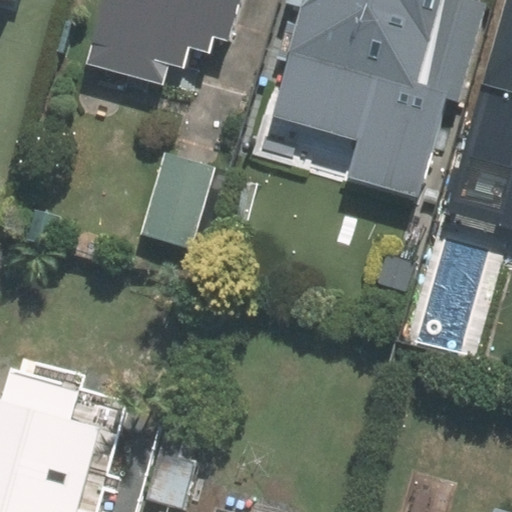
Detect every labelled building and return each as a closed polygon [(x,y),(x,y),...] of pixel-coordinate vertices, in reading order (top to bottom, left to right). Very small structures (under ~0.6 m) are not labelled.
[(116,0),(98,64),(173,85),(179,64),(196,69),(202,48),(221,55),(225,38),(241,43),(253,0),(116,0)] [(297,0),(296,6),(316,11),(290,102),(370,125),(357,170),(429,190),(483,0),(297,0)] [(511,6),(453,203),(511,221),(511,6)] [(150,234),(201,248),(222,170),(171,156),(150,234)] [(0,310),(0,399),(56,414),(79,333),(0,310)] [(170,441),(153,499),(191,508),(208,451),(170,441)] [(0,464),(0,511),(82,511),(89,489),(0,464)]
